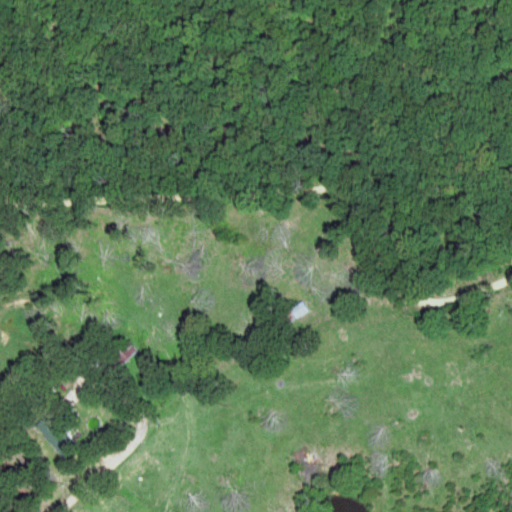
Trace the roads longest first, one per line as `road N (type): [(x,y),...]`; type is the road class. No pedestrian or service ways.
road 1 (residential): [(0,202),(345,189),(362,200),(417,296),(459,300),(511,278)]
road 2 (residential): [(136,425),(130,445),(55,511)]
